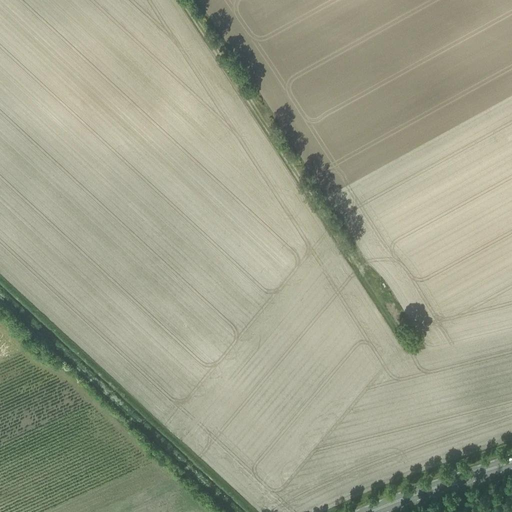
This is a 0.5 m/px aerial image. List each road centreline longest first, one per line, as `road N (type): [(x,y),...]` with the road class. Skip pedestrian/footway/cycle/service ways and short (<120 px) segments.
road 1 (track): [(412,352),(182,0)]
road 2 (primary): [(388,511),(511,473)]
